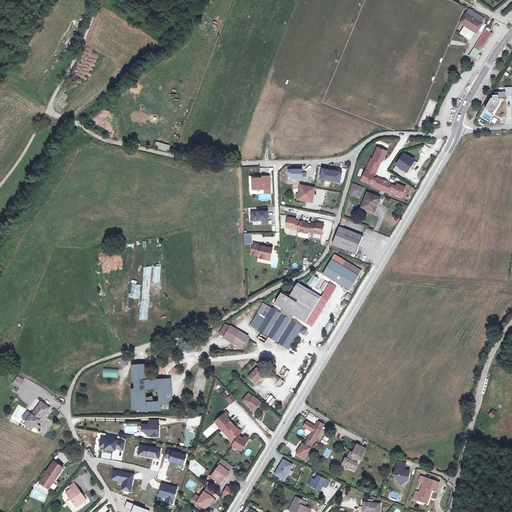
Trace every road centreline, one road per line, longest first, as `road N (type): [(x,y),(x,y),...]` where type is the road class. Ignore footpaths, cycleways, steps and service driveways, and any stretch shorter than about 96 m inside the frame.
road 1 (residential): [(354,154),(328,247),(310,271),(192,335),(78,374),(68,398),(72,433),(117,511)]
road 2 (secondary): [(232,511),(457,131)]
road 3 (residential): [(47,111),(103,139),(190,159),(275,163),(354,154)]
road 4 (track): [(0,184),(27,149),(101,0)]
road 5 (unclassified): [(452,511),(484,370),(511,321)]
